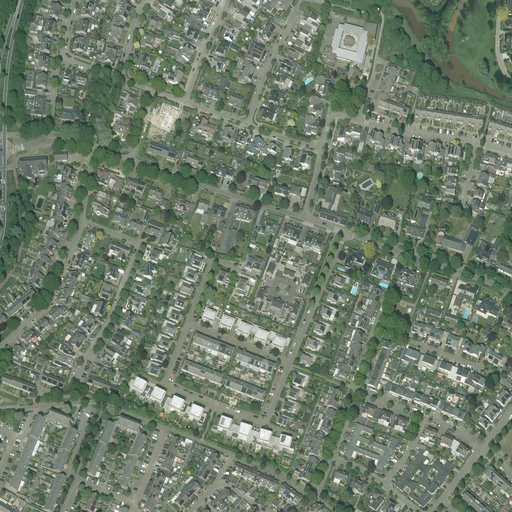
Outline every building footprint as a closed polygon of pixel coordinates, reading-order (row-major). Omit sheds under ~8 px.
[(128,8),(129,6),(130,4),(123,1),(121,0),(120,0),(118,6),(116,10),(129,15),(131,9),(128,8)] [(199,0),(197,6),(199,7),(197,11),(208,16),(211,10),(209,9),(210,5),(207,4),(203,2),(199,0)] [(245,0),(243,0),(242,2),(257,12),(258,10),(259,8),(258,7),(255,5),(257,2),(254,0),(249,0),(249,1),(248,1),(245,0)] [(266,3),(263,9),(264,9),(266,11),(270,13),(272,9),(273,10),(278,2),(281,4),(279,8),(281,10),(283,11),(285,12),(291,2),(288,0),(272,0),(270,4),(267,2),(266,3)] [(49,5),(49,8),(51,9),(50,11),(59,14),(60,14),(60,12),(60,11),(61,8),(57,7),(56,7),(57,5),(57,4),(54,3),(51,2),(50,6),(49,5)] [(172,6),(166,2),(164,5),(163,6),(159,4),(157,6),(172,16),(172,15),(174,12),(170,9),(172,6)] [(257,12),(242,2),(241,5),(244,7),(244,8),(242,12),(248,16),(250,13),(254,15),(255,14),(258,15),(259,13),(257,12)] [(98,6),(96,6),(90,3),(89,7),(84,5),(83,8),(83,11),(92,13),(94,14),(96,9),(98,10),(99,7),(98,6)] [(172,16),(157,6),(156,9),(159,11),(159,13),(157,16),(163,20),(166,17),(170,19),(170,18),(172,16)] [(193,14),(190,19),(198,23),(201,24),(202,21),(205,22),(208,16),(197,11),(194,9),(192,13),(193,14)] [(129,15),(116,10),(114,14),(115,14),(112,21),(121,24),(123,20),(126,21),(127,18),(128,19),(129,16),(128,16),(129,15)] [(44,14),(43,19),(47,20),(51,21),(52,21),(53,18),(54,19),(57,20),(58,17),(59,17),(60,14),(59,14),(50,11),(48,11),(47,14),(46,14),(44,14)] [(81,14),(81,16),(86,18),(85,20),(93,23),(94,20),(94,19),(93,18),(91,17),(92,13),(83,11),(82,14),(81,14)] [(235,13),(233,16),(247,26),(250,27),(251,26),(248,24),(250,22),(248,21),(246,19),(248,16),(242,12),(239,15),(238,15),(235,13)] [(304,18),(302,21),(317,29),(319,30),(320,26),(319,26),(315,23),(318,18),(311,14),(308,19),(307,20),(304,18)] [(150,21),(147,29),(154,31),(156,27),(160,29),(163,22),(159,21),(160,19),(155,16),(154,19),(153,22),(150,21)] [(233,16),(231,19),(234,21),(235,22),(232,26),(236,29),(238,30),(241,27),(245,29),(246,28),(248,29),(250,27),(247,26),(233,16)] [(277,25),(281,20),(276,17),(275,16),(272,22),(273,23),(274,23),(274,24),(277,25)] [(187,25),(185,29),(188,31),(198,36),(199,35),(201,29),(199,28),(200,24),(201,24),(198,23),(190,19),(187,18),(185,22),(186,25),(187,25)] [(54,31),(55,29),(55,28),(56,25),(52,24),(53,22),(43,19),(42,22),(43,23),(42,27),(54,31)] [(79,25),(78,28),(87,30),(90,31),(92,26),(94,27),(95,24),(93,23),(85,20),(84,23),(79,22),(78,25),(79,25)] [(266,27),(263,32),(272,37),(274,34),(273,33),(274,31),(271,30),(274,24),(274,23),(267,20),(264,26),(266,27)] [(302,21),(300,24),(304,26),(304,27),(302,31),(309,34),(311,31),(315,33),(315,32),(318,34),(319,30),(317,29),(302,21)] [(121,36),(123,30),(119,29),(120,26),(112,23),(111,28),(113,29),(111,33),(121,36)] [(375,41),(377,26),(364,24),(363,29),(345,25),(344,27),(339,25),(337,31),(335,30),(330,49),(329,48),(326,61),(335,62),(336,59),(354,63),(354,65),(363,67),(366,58),(364,57),(369,39),(374,41),(375,41)] [(37,32),(36,36),(41,37),(47,38),(48,35),(52,37),(53,34),(54,34),(54,31),(42,27),(40,32),(37,32)] [(86,34),(87,30),(78,28),(77,31),(77,30),(76,33),(81,34),(81,38),(87,39),(89,39),(89,40),(90,36),(89,35),(88,34),(86,34)] [(239,32),(231,28),(229,31),(226,29),(223,36),(225,36),(224,39),(231,43),(233,40),(234,40),(239,32)] [(179,36),(178,38),(183,41),(190,44),(191,45),(191,44),(193,41),(195,42),(196,42),(198,37),(198,36),(188,31),(186,35),(182,33),(179,34),(179,36)] [(296,33),(294,36),(309,44),(314,47),(315,42),(311,40),(307,38),(309,34),(302,31),(300,34),(299,35),(296,33)] [(272,37),(263,32),(261,35),(259,34),(258,34),(255,38),(264,43),(265,40),(268,42),(269,39),(271,40),(272,37)] [(121,36),(111,33),(110,38),(108,37),(106,42),(114,45),(115,41),(118,42),(119,38),(120,39),(120,36),(121,36)] [(160,38),(153,36),(149,34),(147,38),(145,37),(141,47),(146,48),(151,49),(151,50),(154,42),(158,43),(160,38)] [(35,36),(37,41),(38,41),(38,43),(41,44),(40,47),(50,48),(51,45),(50,45),(50,42),(46,42),(47,38),(41,37),(36,36),(35,36)] [(294,36),(292,39),(296,40),(296,42),(294,45),(298,48),(301,49),(305,51),(307,48),(309,49),(310,45),(309,44),(294,36)] [(75,40),(74,43),(75,43),(74,46),(84,47),(87,48),(88,43),(89,39),(87,39),(81,38),(80,41),(75,40)] [(183,41),(180,48),(183,49),(182,52),(190,55),(190,53),(191,53),(192,50),(190,49),(189,48),(190,44),(183,41)] [(230,45),(228,44),(223,42),(222,45),(220,44),(218,48),(215,53),(222,56),(224,52),(226,53),(230,45)] [(250,47),(248,50),(261,56),(264,50),(259,48),(260,45),(259,45),(254,43),(253,42),(251,47),(250,47)] [(104,44),(101,54),(102,54),(105,55),(115,57),(117,51),(112,49),(112,47),(114,47),(109,45),(105,44),(104,44)] [(37,46),(36,50),(38,50),(38,52),(37,55),(44,56),(44,53),(46,53),(49,54),(49,51),(50,51),(50,48),(40,47),(37,46)] [(73,48),(73,51),(82,53),(85,54),(86,51),(91,52),(94,53),(94,51),(94,50),(87,48),(84,47),(74,46),(74,48),(73,48)] [(304,53),(298,50),(294,48),(292,51),(289,50),(286,56),(297,61),(299,56),(300,57),(300,56),(302,57),(304,53)] [(247,54),(245,59),(247,59),(251,61),(252,62),(254,59),(259,62),(261,56),(248,50),(246,53),(247,54)] [(178,55),(175,62),(183,64),(184,60),(185,60),(188,61),(189,58),(189,57),(190,55),(182,52),(179,52),(178,55)] [(35,55),(34,60),(36,61),(39,61),(38,64),(48,66),(49,63),(48,63),(48,60),(45,59),(44,59),(44,56),(37,55),(35,55)] [(115,57),(105,55),(104,58),(102,58),(101,61),(112,64),(114,57),(115,57)] [(149,68),(149,67),(146,66),(148,59),(140,56),(137,67),(138,68),(138,67),(140,68),(140,69),(139,73),(148,76),(151,69),(149,68)] [(210,65),(209,69),(218,72),(219,71),(221,72),(223,66),(224,66),(226,61),(217,58),(216,61),(212,60),(211,63),(212,63),(211,66),(210,65)] [(253,76),(255,70),(252,69),(253,65),(245,61),(243,66),(245,67),(243,73),(253,76)] [(295,71),(298,65),(296,64),(292,62),(290,66),(283,62),(280,69),(290,74),(292,70),(295,71)] [(36,73),(37,73),(42,74),(42,71),(44,71),(47,71),(47,68),(48,68),(48,66),(38,64),(38,70),(36,70),(36,73)] [(389,74),(396,77),(399,78),(401,73),(400,72),(401,69),(394,66),(392,69),(391,69),(389,72),(388,71),(387,74),(389,74)] [(63,81),(62,83),(67,85),(67,86),(70,87),(72,79),(70,78),(70,77),(71,73),(68,73),(68,72),(65,71),(63,81)] [(178,85),(182,74),(175,72),(173,77),(170,75),(170,74),(165,73),(161,81),(167,83),(168,82),(174,85),(175,84),(178,85)] [(33,77),(33,82),(36,82),(46,83),(46,80),(46,77),(43,77),(42,77),(42,74),(37,73),(36,73),(34,73),(33,75),(34,76),(33,77)] [(238,77),(237,82),(245,85),(247,81),(250,82),(253,76),(243,73),(242,76),(241,76),(239,77),(239,78),(238,77)] [(72,79),(70,87),(78,89),(79,89),(80,86),(82,76),(79,76),(79,75),(77,74),(76,77),(76,78),(73,78),(73,77),(72,79)] [(394,82),(396,77),(389,74),(387,77),(386,77),(385,79),(394,82)] [(82,76),(80,86),(85,87),(84,91),(87,92),(90,82),(88,82),(88,83),(86,82),(87,81),(88,77),(85,77),(82,76)] [(275,79),(273,83),(279,85),(277,88),(282,90),(283,91),(286,90),(290,81),(284,79),(284,77),(281,76),(280,78),(277,77),(276,79),(275,79)] [(325,97),(327,91),(326,90),(328,86),(324,85),(325,79),(318,77),(315,86),(318,87),(316,93),(321,94),(320,95),(325,97)] [(223,92),(226,86),(228,80),(222,78),(220,84),(218,90),(205,85),(202,92),(204,93),(202,96),(211,99),(217,101),(219,96),(222,97),(223,92)] [(392,88),(394,82),(385,79),(384,82),(386,82),(385,85),(392,88)] [(33,82),(32,90),(34,91),(35,91),(36,91),(40,91),(40,88),(42,89),(45,89),(45,86),(46,86),(46,83),(36,82),(33,82)] [(115,92),(116,86),(112,85),(110,89),(109,89),(109,90),(107,97),(113,99),(115,92)] [(382,87),(381,90),(390,93),(392,88),(385,85),(383,88),(382,87)] [(381,96),(387,98),(388,99),(390,93),(381,90),(380,92),(382,93),(381,96)] [(239,109),(243,100),(240,99),(240,98),(231,95),(232,94),(232,93),(231,92),(230,91),(229,92),(229,93),(227,98),(229,99),(228,104),(229,104),(229,105),(231,106),(232,106),(236,107),(236,108),(239,109)] [(283,101),(285,94),(280,92),(276,91),(274,95),(270,93),(269,96),(270,97),(268,102),(273,104),(278,105),(280,100),(283,101)] [(126,98),(121,96),(122,93),(120,98),(126,101),(125,104),(126,105),(126,106),(129,107),(127,112),(133,115),(135,108),(136,108),(138,101),(137,101),(136,99),(137,98),(130,95),(130,96),(127,95),(126,98)] [(386,102),(387,98),(381,96),(380,95),(378,101),(380,102),(379,103),(378,104),(378,106),(378,108),(388,111),(391,112),(394,105),(392,104),(393,104),(390,103),(390,104),(386,102)] [(44,110),(45,99),(34,98),(34,103),(38,104),(37,109),(32,108),(31,115),(44,117),(45,110),(44,110)] [(320,117),(321,111),(322,106),(318,105),(320,100),(312,98),(310,107),(312,108),(311,113),(315,115),(315,116),(320,117)] [(274,113),(276,108),(269,105),(267,111),(264,110),(261,118),(271,122),(273,117),(274,113)] [(164,117),(160,128),(165,129),(172,110),(164,107),(161,115),(164,117)] [(404,109),(399,107),(396,114),(399,115),(401,116),(404,109)] [(59,116),(58,120),(61,120),(74,122),(74,119),(78,119),(79,114),(79,109),(73,108),(72,112),(59,110),(59,116)] [(152,118),(158,120),(161,111),(155,109),(152,118)] [(410,111),(404,109),(401,116),(407,118),(410,111)] [(172,110),(165,129),(169,131),(173,120),(176,121),(178,114),(177,113),(177,112),(172,110)] [(105,122),(106,118),(103,117),(102,120),(96,118),(96,119),(94,125),(98,126),(98,125),(103,127),(105,122)] [(303,126),(302,132),(306,133),(306,134),(310,135),(311,134),(315,135),(316,130),(317,125),(313,124),(315,119),(310,118),(307,117),(306,121),(305,126),(303,126)] [(124,134),(122,140),(125,141),(127,136),(130,127),(127,126),(129,121),(124,120),(122,119),(121,122),(114,120),(113,124),(115,124),(114,127),(112,131),(116,133),(117,131),(124,134)] [(202,134),(202,135),(207,137),(206,139),(210,140),(215,128),(206,125),(207,122),(202,121),(203,120),(201,120),(198,119),(197,122),(194,121),(189,133),(194,135),(196,131),(202,134)] [(501,126),(496,124),(493,132),(499,133),(501,125),(501,126)] [(504,134),(507,127),(501,125),(499,133),(499,134),(499,133),(504,134)] [(338,138),(337,142),(344,143),(344,145),(349,146),(350,145),(351,141),(350,140),(348,139),(349,136),(359,139),(360,136),(361,132),(354,130),(354,129),(353,127),(351,129),(344,127),(344,130),(342,130),(340,129),(339,133),(338,133),(337,135),(337,136),(338,137),(338,138)] [(227,130),(224,129),(223,132),(219,131),(216,141),(221,143),(223,138),(230,141),(230,140),(232,135),(231,135),(232,132),(230,131),(227,130)] [(366,141),(365,144),(370,145),(371,143),(373,143),(374,144),(377,135),(371,133),(370,137),(367,136),(366,141)] [(248,137),(241,135),(240,137),(239,137),(236,136),(234,141),(233,143),(241,145),(242,144),(245,145),(248,137)] [(374,144),(374,146),(377,147),(383,148),(383,146),(385,141),(384,141),(382,140),(383,136),(377,135),(374,144)] [(385,146),(384,149),(390,150),(390,148),(394,149),(396,140),(390,138),(389,142),(387,141),(386,141),(385,146)] [(260,152),(263,143),(254,140),(252,145),(249,144),(246,153),(253,156),(255,150),(260,152)] [(396,140),(394,149),(397,150),(396,154),(401,155),(403,151),(404,146),(401,145),(402,141),(396,140)] [(150,144),(147,153),(165,160),(168,150),(164,149),(166,145),(159,142),(159,143),(158,147),(155,145),(150,144)] [(405,150),(404,157),(410,158),(411,152),(414,152),(416,143),(410,142),(409,145),(407,145),(406,145),(405,150)] [(414,154),(413,158),(417,159),(419,159),(419,155),(423,156),(423,153),(424,148),(421,148),(421,144),(416,143),(414,152),(414,154)] [(272,146),(269,145),(268,148),(265,147),(262,155),(266,157),(268,152),(276,155),(277,153),(278,148),(276,147),(276,146),(273,145),(272,146)] [(425,153),(424,156),(430,157),(430,155),(434,155),(435,146),(429,145),(429,149),(426,148),(425,153)] [(435,146),(434,155),(437,156),(437,158),(442,159),(443,156),(443,151),(440,151),(441,147),(435,146)] [(178,151),(173,149),(173,148),(170,147),(168,150),(165,160),(175,163),(177,157),(180,158),(182,150),(179,149),(178,151)] [(444,156),(444,159),(449,160),(449,162),(453,162),(453,158),(455,149),(449,148),(448,152),(446,152),(445,151),(444,156)] [(293,158),(294,153),(290,152),(291,151),(285,149),(282,157),(279,156),(277,161),(276,166),(280,167),(281,162),(284,163),(284,160),(287,161),(287,160),(291,162),(293,158)] [(453,162),(452,163),(454,163),(453,164),(455,164),(458,163),(458,161),(464,162),(465,154),(464,153),(460,153),(460,152),(461,150),(455,149),(453,158),(453,162)] [(349,153),(349,152),(346,151),(341,150),(341,153),(337,152),(335,157),(334,156),(333,162),(338,163),(343,164),(344,158),(352,160),(353,154),(349,153)] [(186,152),(182,160),(186,162),(185,165),(186,165),(186,164),(192,166),(191,167),(196,169),(197,166),(202,168),(203,163),(204,162),(199,160),(188,156),(189,153),(186,152)] [(293,169),(293,170),(298,172),(299,169),(300,169),(301,166),(304,167),(304,166),(308,167),(311,158),(307,157),(307,156),(302,154),(300,160),(297,159),(297,158),(297,157),(295,162),(294,167),(293,169)] [(489,164),(491,157),(486,155),(485,158),(482,157),(479,165),(484,167),(485,167),(488,168),(489,164)] [(496,171),(499,162),(496,161),(497,158),(491,157),(489,164),(494,166),(493,170),(496,171)] [(45,159),(32,160),(33,176),(36,176),(36,174),(39,173),(39,175),(40,175),(44,175),(45,174),(45,173),(46,173),(46,167),(46,166),(46,164),(45,163),(45,159)] [(33,176),(32,160),(19,161),(20,170),(21,170),(21,180),(31,180),(31,176),(33,176)] [(506,170),(508,162),(503,160),(502,163),(499,162),(496,171),(499,172),(501,168),(506,170)] [(217,165),(215,169),(212,168),(210,173),(216,175),(215,175),(221,178),(221,176),(232,180),(233,178),(232,178),(234,172),(228,170),(228,169),(217,165)] [(64,167),(63,173),(65,173),(64,176),(74,178),(74,175),(74,172),(71,172),(70,172),(70,168),(64,167)] [(331,174),(330,180),(334,181),(333,184),(338,185),(339,182),(341,175),(344,176),(346,169),(343,169),(337,167),(336,170),(333,170),(332,174),(331,174)] [(457,177),(458,170),(453,170),(449,169),(444,168),(444,171),(443,175),(444,175),(443,178),(445,178),(452,179),(452,176),(457,177)] [(99,171),(96,176),(100,177),(97,183),(102,185),(107,186),(110,180),(113,181),(115,184),(114,186),(113,186),(113,187),(112,187),(113,188),(113,190),(119,192),(123,181),(115,178),(116,175),(107,171),(104,170),(103,172),(103,173),(99,171)] [(491,178),(492,175),(485,173),(485,177),(480,175),(479,181),(487,183),(489,178),(491,178)] [(58,176),(57,181),(61,181),(61,182),(61,185),(67,186),(68,183),(69,183),(73,184),(73,181),(74,181),(74,178),(64,176),(62,176),(58,176)] [(254,180),(249,178),(248,182),(246,187),(251,189),(252,187),(257,189),(258,187),(264,189),(265,184),(266,183),(255,178),(254,180)] [(456,186),(457,180),(452,179),(445,178),(445,184),(444,185),(444,184),(441,184),(440,188),(446,188),(450,189),(452,189),(452,186),(456,186)] [(142,193),(143,191),(144,186),(128,180),(125,187),(142,193)] [(486,192),(488,187),(486,186),(487,183),(479,181),(477,186),(481,187),(480,190),(486,192)] [(59,191),(59,194),(61,194),(71,196),(72,193),(71,193),(72,190),(68,190),(67,189),(67,186),(61,185),(60,191),(59,191)] [(275,189),(274,194),(284,197),(287,198),(289,194),(292,195),(295,196),(300,197),(302,189),(302,188),(298,187),(297,187),(292,186),(291,191),(289,191),(285,190),(284,189),(283,188),(282,189),(276,187),(275,189)] [(454,196),(455,190),(452,189),(450,189),(446,188),(445,192),(443,192),(442,198),(445,198),(449,199),(449,195),(454,196)] [(159,201),(160,198),(162,193),(151,189),(149,193),(148,197),(159,201)] [(325,204),(329,205),(327,212),(322,211),(320,219),(345,227),(349,216),(336,212),(335,215),(330,213),(332,206),(337,191),(330,189),(325,204)] [(475,192),(473,198),(476,199),(482,201),(484,201),(485,202),(486,198),(488,193),(486,192),(480,190),(479,193),(475,192)] [(93,210),(94,212),(95,213),(95,214),(96,214),(97,215),(97,216),(99,216),(99,215),(100,216),(101,215),(107,218),(109,213),(110,212),(100,208),(106,195),(104,194),(99,192),(97,198),(96,198),(95,203),(94,202),(92,208),(93,208),(93,210)] [(56,197),(55,202),(64,204),(65,201),(67,201),(70,201),(70,199),(71,199),(71,196),(61,194),(59,194),(57,193),(56,197)] [(453,206),(454,199),(449,199),(445,198),(442,198),(440,207),(441,207),(448,210),(448,209),(448,205),(453,206)] [(187,226),(192,212),(189,210),(191,205),(183,202),(183,201),(178,199),(176,204),(174,208),(185,213),(183,217),(183,218),(184,219),(182,224),(187,226)] [(485,204),(483,203),(484,201),(482,201),(476,199),(475,203),(472,202),(470,208),(483,212),(485,206),(485,204)] [(165,210),(168,203),(162,200),(159,208),(165,210)] [(54,203),(53,205),(55,206),(54,211),(58,212),(67,214),(68,212),(68,211),(68,209),(65,208),(64,208),(64,204),(55,202),(54,203)] [(206,213),(207,210),(209,205),(200,202),(198,206),(197,210),(206,213)] [(252,217),(254,209),(236,205),(233,215),(238,216),(238,215),(246,217),(245,220),(251,221),(252,217)] [(214,212),(213,216),(217,217),(216,220),(220,221),(222,222),(224,216),(226,212),(222,210),(222,211),(220,210),(220,209),(215,207),(214,212)] [(481,220),(483,212),(470,208),(469,213),(473,215),(472,218),(481,220)] [(114,217),(112,222),(119,224),(118,225),(123,227),(125,222),(127,218),(125,217),(127,213),(123,212),(123,211),(120,210),(118,214),(115,213),(114,217)] [(52,219),(51,220),(60,222),(61,223),(62,219),(63,219),(66,220),(66,217),(67,217),(67,214),(58,212),(54,211),(52,219)] [(402,219),(404,213),(399,212),(396,219),(393,218),(392,218),(392,219),(387,217),(388,216),(382,215),(379,225),(394,230),(397,221),(398,221),(399,218),(402,219)] [(145,228),(147,223),(150,215),(146,213),(143,221),(142,224),(133,221),(134,216),(131,215),(130,217),(127,225),(130,226),(129,229),(139,233),(142,226),(145,228)] [(366,215),(359,213),(357,221),(369,225),(371,217),(372,215),(366,213),(366,215)] [(205,226),(208,217),(203,215),(200,224),(205,226)] [(407,228),(405,233),(406,233),(406,234),(411,236),(411,238),(416,239),(417,238),(422,239),(425,230),(423,229),(427,218),(420,216),(417,224),(416,224),(415,226),(409,224),(409,226),(408,228),(407,228)] [(267,220),(261,218),(257,233),(263,234),(265,229),(273,231),(273,232),(274,230),(275,230),(276,226),(275,226),(275,225),(273,224),(273,223),(270,222),(270,223),(267,222),(267,220)] [(50,223),(49,228),(62,233),(63,230),(62,230),(63,228),(61,227),(60,226),(61,223),(60,222),(51,220),(51,219),(49,222),(50,223)] [(157,226),(150,223),(146,233),(157,237),(159,234),(162,235),(165,228),(157,225),(157,226)] [(219,224),(216,232),(221,234),(222,234),(225,226),(221,225),(219,224)] [(283,229),(280,238),(288,241),(293,229),(292,229),(292,228),(291,229),(290,228),(287,227),(284,226),(283,229)] [(45,232),(44,236),(47,237),(53,239),(55,236),(56,237),(59,238),(60,236),(62,233),(49,228),(47,232),(45,232)] [(470,228),(463,243),(472,247),(478,235),(476,234),(477,231),(470,228)] [(293,229),(288,241),(297,244),(300,236),(301,232),(299,231),(298,231),(296,230),(293,229)] [(232,248),(236,232),(231,230),(227,247),(232,248)] [(318,235),(328,239),(330,232),(324,230),(323,233),(320,232),(318,235)] [(95,243),(98,238),(87,233),(82,247),(83,248),(82,251),(83,251),(82,255),(88,258),(90,254),(86,252),(87,249),(88,250),(91,241),(95,243)] [(444,237),(444,236),(444,235),(443,235),(443,234),(442,234),(442,233),(441,233),(440,233),(439,233),(439,234),(438,234),(438,235),(437,235),(437,236),(438,246),(463,253),(465,246),(453,243),(454,240),(444,237)] [(165,247),(164,250),(171,252),(173,247),(175,248),(177,244),(171,242),(173,238),(166,235),(162,246),(165,247)] [(306,238),(302,246),(311,250),(315,238),(312,237),(312,236),(310,236),(307,235),(306,238)] [(48,241),(46,246),(55,250),(56,247),(57,244),(54,243),(52,243),(53,239),(47,237),(46,239),(46,240),(48,241)] [(315,238),(311,250),(311,248),(320,252),(322,244),(324,241),(321,240),(318,239),(317,238),(316,238),(315,238)] [(476,255),(474,258),(476,258),(476,259),(476,260),(480,261),(481,260),(487,263),(491,255),(495,257),(497,252),(501,241),(497,239),(493,247),(489,245),(487,250),(483,248),(483,249),(481,248),(479,247),(478,249),(477,252),(476,252),(474,254),(476,255)] [(108,253),(109,251),(113,252),(112,253),(118,256),(116,259),(124,262),(128,251),(118,247),(118,246),(112,243),(111,246),(106,245),(104,251),(108,253)] [(39,249),(38,250),(39,250),(39,251),(40,251),(39,253),(40,254),(47,256),(48,253),(49,254),(52,255),(53,252),(54,253),(55,250),(46,246),(45,249),(41,248),(40,248),(39,248),(39,249)] [(360,254),(348,250),(347,253),(346,256),(346,258),(347,258),(344,267),(351,270),(354,261),(359,262),(358,264),(363,265),(364,261),(366,255),(361,253),(360,254)] [(150,254),(149,257),(150,258),(149,261),(157,264),(160,256),(161,256),(168,259),(170,255),(162,252),(162,253),(161,253),(158,252),(157,254),(152,252),(151,255),(150,254)] [(188,259),(185,267),(191,269),(192,266),(199,269),(200,266),(201,266),(202,263),(200,262),(199,261),(199,260),(200,260),(201,257),(191,253),(188,259)] [(41,258),(39,263),(48,266),(49,264),(50,261),(47,260),(45,259),(47,256),(40,254),(39,257),(41,258)] [(77,256),(75,262),(83,265),(85,262),(87,263),(88,261),(89,258),(88,258),(88,257),(83,255),(82,255),(80,254),(80,255),(80,257),(77,256)] [(266,274),(272,276),(272,274),(273,273),(273,271),(274,272),(276,273),(282,258),(277,256),(273,266),(269,264),(266,274)] [(263,262),(254,258),(253,262),(248,260),(247,261),(246,261),(245,265),(246,265),(244,269),(248,270),(248,271),(251,272),(252,268),(253,269),(259,272),(263,262)] [(282,258),(276,273),(277,273),(278,270),(283,272),(282,275),(285,276),(285,277),(287,278),(292,267),(286,265),(288,262),(288,260),(282,258)] [(292,267),(287,278),(290,279),(293,280),(295,276),(300,278),(299,281),(306,263),(300,261),(297,269),(292,267)] [(372,275),(377,277),(379,273),(385,276),(383,281),(388,282),(391,273),(393,268),(389,267),(389,266),(382,264),(382,263),(377,261),(372,275)] [(497,262),(496,264),(500,266),(499,268),(498,271),(511,277),(511,270),(504,267),(505,265),(497,261),(497,262)] [(33,264),(31,269),(40,273),(41,270),(43,270),(46,272),(47,269),(48,266),(39,263),(36,262),(35,265),(33,264)] [(75,262),(72,267),(75,269),(77,269),(76,272),(82,274),(84,275),(85,274),(85,273),(85,272),(85,271),(84,271),(83,270),(83,269),(82,268),(83,265),(75,262)] [(306,263),(299,281),(302,282),(301,285),(301,286),(307,288),(308,286),(308,284),(311,278),(311,277),(307,275),(310,268),(308,267),(309,264),(306,263)] [(151,280),(151,274),(156,273),(158,270),(147,266),(143,277),(151,280)] [(116,280),(118,274),(116,273),(117,270),(108,267),(107,269),(108,269),(106,275),(109,276),(108,278),(109,279),(114,280),(116,280)] [(185,267),(183,273),(187,274),(185,279),(194,283),(195,279),(196,279),(197,276),(193,275),(194,274),(196,271),(191,269),(185,267)] [(30,275),(29,278),(32,280),(42,283),(43,281),(42,280),(43,278),(40,277),(39,276),(40,273),(31,269),(29,273),(29,274),(29,275),(30,275)] [(400,275),(399,279),(406,282),(405,285),(413,288),(415,285),(418,277),(418,275),(409,272),(402,270),(400,275)] [(70,273),(68,278),(77,282),(79,276),(81,277),(82,274),(76,272),(75,275),(73,274),(70,273)] [(223,275),(220,273),(218,277),(217,277),(216,280),(217,281),(216,282),(221,284),(219,288),(226,290),(230,280),(227,279),(226,279),(225,279),(227,275),(223,274),(223,275)] [(347,286),(350,279),(340,275),(339,279),(339,280),(335,278),(334,282),(333,285),(337,287),(336,288),(340,289),(341,288),(342,289),(344,284),(347,286)] [(68,278),(66,284),(69,285),(68,288),(75,291),(76,288),(77,286),(75,285),(77,282),(68,278)] [(446,287),(448,283),(433,278),(431,285),(429,289),(434,291),(435,286),(446,290),(446,287)] [(24,284),(23,286),(27,287),(30,288),(33,290),(35,287),(36,287),(39,288),(40,286),(41,286),(42,283),(32,280),(31,283),(29,282),(28,285),(24,284)] [(189,288),(190,284),(180,280),(178,286),(181,288),(179,293),(189,296),(190,293),(192,290),(188,288),(189,287),(189,288)] [(236,290),(235,294),(239,295),(246,298),(248,299),(251,294),(248,292),(250,288),(246,287),(245,287),(247,283),(243,282),(240,281),(238,285),(237,284),(236,288),(237,289),(236,290)] [(137,285),(134,292),(139,294),(144,296),(146,297),(148,292),(150,286),(147,284),(142,283),(141,286),(140,286),(137,285)] [(109,293),(111,286),(105,284),(103,290),(102,290),(99,298),(109,301),(112,294),(110,293),(109,293)] [(380,299),(382,293),(380,292),(381,290),(373,286),(370,295),(372,296),(380,299)] [(460,287),(457,297),(453,308),(458,309),(462,298),(467,300),(466,305),(471,306),(475,295),(472,294),(473,291),(460,287)] [(75,291),(68,288),(66,291),(64,290),(61,295),(70,298),(72,293),(74,294),(75,291)] [(256,300),(255,300),(260,302),(256,312),(261,314),(266,299),(264,298),(263,298),(264,296),(264,295),(265,293),(259,290),(256,300)] [(31,300),(35,296),(30,291),(26,294),(31,300)] [(343,295),(333,291),(332,294),(332,295),(328,294),(327,297),(328,297),(326,301),(330,302),(330,303),(334,305),(334,304),(335,304),(337,300),(338,300),(344,302),(345,299),(346,296),(343,295)] [(26,304),(31,300),(26,294),(21,298),(26,304)] [(88,303),(90,297),(82,294),(79,300),(88,303)] [(184,301),(185,298),(175,294),(172,300),(176,302),(174,306),(183,310),(185,306),(185,307),(186,303),(183,302),(183,301),(184,301)] [(60,306),(62,307),(67,311),(70,303),(70,302),(69,302),(70,298),(61,295),(59,301),(62,302),(61,306),(60,306)] [(369,295),(367,300),(370,302),(377,304),(380,299),(372,296),(370,295),(369,295)] [(145,305),(146,300),(136,296),(134,301),(131,300),(128,307),(133,309),(138,310),(141,303),(145,305)] [(22,308),(26,304),(21,298),(17,302),(22,308)] [(266,299),(261,314),(267,316),(269,310),(274,312),(278,302),(275,301),(272,300),(271,304),(265,302),(267,299),(266,299)] [(480,305),(477,311),(485,315),(486,312),(496,317),(497,315),(499,311),(493,308),(495,305),(495,304),(494,304),(493,303),(487,300),(486,302),(484,301),(483,301),(482,301),(481,304),(480,303),(479,304),(480,305)] [(18,311),(22,308),(17,302),(13,306),(18,311)] [(278,302),(274,312),(280,314),(278,317),(277,320),(283,322),(289,307),(288,310),(282,308),(284,305),(280,304),(281,303),(278,302)] [(375,310),(377,304),(370,302),(368,307),(375,310)] [(94,306),(91,313),(94,314),(94,315),(98,316),(102,318),(104,313),(103,313),(105,307),(100,305),(95,303),(94,306)] [(283,322),(282,326),(285,327),(286,323),(288,324),(291,317),(295,319),(295,317),(298,312),(298,310),(299,308),(293,305),(293,306),(292,308),(289,307),(283,322)] [(13,315),(18,311),(13,306),(8,309),(13,315)] [(203,306),(201,313),(204,314),(201,321),(204,322),(204,321),(207,322),(211,313),(208,311),(208,308),(207,307),(203,306)] [(57,308),(52,312),(58,319),(60,316),(61,317),(64,317),(69,312),(67,311),(62,307),(58,310),(57,308)] [(167,314),(165,318),(169,320),(178,323),(179,320),(180,320),(181,317),(178,315),(178,314),(178,315),(180,311),(170,307),(167,314)] [(334,317),(337,310),(327,307),(325,310),(326,310),(325,311),(322,310),(321,313),(320,317),(323,318),(323,319),(327,321),(327,320),(329,320),(330,316),(334,317)] [(366,313),(373,316),(375,310),(368,307),(368,309),(366,309),(366,311),(366,312),(366,313)] [(9,319),(13,315),(8,309),(4,313),(9,319)] [(218,311),(212,309),(211,313),(207,322),(210,324),(212,325),(215,318),(218,320),(221,313),(221,311),(219,310),(218,311)] [(433,317),(434,312),(426,309),(424,314),(433,317)] [(52,326),(55,324),(53,322),(58,319),(52,312),(47,315),(51,319),(48,321),(52,326)] [(415,315),(411,327),(413,328),(411,333),(415,334),(414,335),(416,336),(416,335),(417,335),(421,325),(417,324),(419,320),(417,319),(418,317),(419,313),(417,313),(416,312),(415,315)] [(224,314),(221,313),(218,320),(221,321),(219,328),(221,329),(221,328),(224,329),(228,319),(229,316),(227,315),(227,314),(224,313),(224,314)] [(371,321),(373,316),(366,313),(364,318),(362,318),(371,321)] [(134,320),(135,318),(125,314),(123,321),(131,324),(133,319),(134,320)] [(93,331),(97,326),(95,324),(98,320),(94,318),(93,317),(88,315),(84,319),(88,323),(86,325),(93,331)] [(235,326),(238,319),(229,316),(228,319),(224,329),(227,330),(227,331),(230,332),(232,325),(235,326)] [(446,316),(445,321),(456,325),(458,320),(455,319),(446,316)] [(511,335),(511,318),(509,316),(503,322),(511,330),(509,332),(511,335)] [(360,323),(367,326),(369,321),(371,321),(362,318),(361,319),(360,319),(359,319),(358,321),(358,322),(359,322),(360,323)] [(46,323),(43,319),(38,323),(44,330),(49,326),(50,328),(52,326),(48,321),(46,323)] [(242,336),(245,326),(240,324),(241,321),(238,319),(235,326),(239,328),(236,334),(239,336),(239,335),(242,336)] [(130,331),(131,329),(129,328),(131,324),(123,321),(120,327),(130,331)] [(163,323),(162,327),(166,329),(164,333),(173,337),(174,333),(175,334),(176,330),(172,329),(173,328),(174,325),(164,321),(163,323)] [(327,333),(330,326),(320,322),(319,326),(319,327),(315,325),(314,329),(313,332),(317,334),(316,335),(320,336),(321,335),(322,336),(324,331),(327,333)] [(39,338),(41,336),(40,334),(44,330),(38,323),(34,327),(37,331),(35,333),(39,338)] [(86,325),(84,323),(80,328),(79,327),(77,330),(85,337),(85,336),(83,335),(85,332),(89,336),(93,331),(86,325)] [(365,332),(367,326),(360,323),(358,329),(365,332)] [(421,325),(417,335),(418,336),(417,336),(419,337),(419,336),(422,337),(424,334),(425,334),(426,333),(427,333),(430,326),(427,324),(427,326),(426,327),(421,325)] [(253,333),(255,326),(252,325),(251,328),(245,326),(242,336),(245,337),(244,338),(247,339),(250,332),(253,333)] [(255,326),(253,333),(256,334),(253,341),(256,342),(259,343),(263,333),(264,330),(259,327),(255,326)] [(430,326),(427,333),(430,334),(428,340),(431,341),(433,342),(433,341),(434,342),(437,332),(434,331),(435,329),(433,328),(433,327),(430,326)] [(450,348),(454,338),(451,337),(453,331),(448,329),(446,333),(447,333),(444,339),(447,340),(445,346),(448,347),(448,348),(450,348)] [(85,337),(77,330),(74,334),(71,337),(81,346),(85,341),(83,339),(85,337)] [(437,332),(434,342),(434,343),(436,343),(439,344),(441,338),(444,339),(447,333),(446,333),(444,332),(438,330),(437,332)] [(33,335),(29,331),(25,335),(31,342),(35,338),(37,340),(39,338),(35,333),(33,335)] [(270,340),(273,333),(269,332),(268,335),(263,333),(259,343),(262,344),(264,346),(267,339),(270,340)] [(361,341),(363,335),(356,332),(354,338),(361,341)] [(117,333),(114,338),(126,345),(128,341),(127,340),(129,337),(127,335),(125,334),(122,333),(121,335),(117,333)] [(273,333),(270,340),(273,341),(270,348),(273,349),(273,348),(276,350),(280,340),(282,336),(276,334),(273,333)] [(159,334),(156,341),(160,342),(158,347),(167,350),(169,347),(171,344),(167,343),(167,342),(168,342),(169,338),(159,334)] [(25,335),(20,339),(24,343),(21,345),(25,349),(27,350),(29,345),(28,344),(31,342),(25,335)] [(195,339),(193,344),(195,345),(199,347),(202,338),(199,337),(200,337),(197,336),(196,336),(195,336),(194,336),(194,337),(193,337),(193,338),(194,338),(194,339),(195,339)] [(78,351),(81,346),(71,337),(67,342),(68,343),(66,345),(67,346),(71,349),(73,347),(78,351)] [(114,338),(111,343),(115,346),(114,349),(115,350),(120,352),(123,355),(126,350),(124,349),(126,345),(114,338)] [(205,339),(202,338),(199,347),(205,349),(208,341),(207,340),(208,340),(205,339)] [(288,347),(290,340),(287,338),(285,342),(280,340),(276,350),(279,351),(282,352),(284,345),(288,347)] [(321,348),(323,342),(313,338),(312,341),(312,342),(308,341),(307,344),(308,344),(306,348),(310,349),(310,350),(314,352),(314,351),(315,351),(317,347),(321,348)] [(361,347),(359,346),(361,341),(354,338),(352,343),(361,347)] [(463,340),(458,338),(458,339),(454,338),(450,348),(451,348),(451,349),(453,350),(453,349),(456,350),(458,345),(461,346),(463,340)] [(470,355),(473,347),(469,346),(470,343),(464,340),(461,347),(465,348),(463,353),(470,355)] [(209,341),(208,341),(205,349),(204,351),(206,352),(207,350),(211,351),(214,343),(212,342),(209,341)] [(397,346),(388,342),(387,345),(384,344),(382,349),(391,352),(391,353),(396,349),(397,346)] [(217,344),(214,343),(211,351),(217,354),(221,345),(220,345),(217,344)] [(359,353),(361,347),(352,343),(351,343),(349,349),(352,350),(359,353)] [(473,347),(470,355),(477,358),(479,354),(483,355),(484,350),(485,348),(479,346),(474,344),(473,347)] [(25,349),(21,345),(20,346),(18,349),(14,347),(11,352),(20,356),(21,353),(24,353),(24,351),(26,352),(27,350),(25,349)] [(72,362),(74,356),(69,354),(71,350),(61,345),(59,351),(63,353),(62,358),(72,362)] [(217,354),(216,356),(219,357),(220,355),(223,356),(227,348),(224,347),(224,346),(222,345),(222,346),(221,345),(217,354)] [(150,353),(151,354),(155,356),(153,360),(162,364),(163,360),(164,361),(165,357),(162,356),(162,355),(163,355),(164,352),(152,347),(150,353)] [(107,349),(104,354),(113,359),(116,354),(118,355),(121,358),(123,355),(120,353),(120,352),(115,350),(112,348),(111,348),(112,348),(110,351),(107,349)] [(227,348),(223,356),(227,358),(226,360),(229,361),(230,359),(233,350),(232,350),(230,349),(227,348)] [(389,358),(391,352),(382,349),(380,352),(381,353),(380,355),(389,358)] [(408,350),(405,349),(403,354),(401,360),(409,364),(411,359),(414,351),(409,350),(409,351),(408,350)] [(486,352),(484,357),(488,359),(487,362),(492,365),(497,356),(499,353),(498,352),(496,351),(495,351),(493,354),(492,353),(493,351),(488,349),(486,352)] [(357,358),(359,353),(352,350),(349,355),(357,358)] [(418,367),(422,356),(419,355),(418,354),(418,353),(414,351),(411,359),(415,361),(413,365),(418,367)] [(11,352),(9,358),(14,360),(13,363),(19,365),(20,365),(22,360),(24,357),(20,356),(11,352)] [(236,357),(234,360),(236,361),(240,363),(244,355),(244,354),(241,353),(239,352),(238,352),(237,352),(236,357)] [(113,359),(104,354),(103,356),(102,356),(100,359),(104,362),(105,361),(106,362),(105,366),(103,366),(108,368),(112,369),(114,366),(112,364),(114,360),(113,359)] [(314,364),(316,357),(307,354),(305,357),(306,357),(305,358),(302,357),(300,360),(301,360),(300,364),(303,365),(303,366),(307,368),(307,367),(309,367),(310,362),(314,364)] [(240,363),(239,366),(245,369),(246,368),(247,365),(250,357),(249,357),(249,356),(247,355),(246,356),(244,355),(240,363)] [(354,364),(357,358),(349,355),(347,361),(354,364)] [(379,356),(378,360),(387,363),(388,360),(390,361),(391,359),(389,358),(380,355),(380,357),(379,356)] [(72,362),(62,358),(58,356),(56,361),(54,360),(52,364),(61,367),(64,369),(67,370),(69,367),(70,368),(72,362)] [(424,357),(422,356),(418,367),(417,369),(421,370),(422,368),(426,370),(428,366),(430,358),(429,357),(426,356),(426,357),(425,357),(424,357)] [(502,359),(497,356),(492,365),(497,368),(499,365),(503,368),(505,363),(506,362),(507,363),(509,359),(503,356),(502,359)] [(247,365),(246,368),(248,369),(249,366),(253,368),(256,359),(253,358),(251,357),(250,357),(247,365)] [(428,366),(426,369),(430,370),(430,372),(434,373),(439,362),(436,361),(435,360),(435,359),(432,358),(430,358),(428,366)] [(253,368),(251,371),(258,373),(259,370),(262,362),(261,361),(259,360),(256,359),(253,368)] [(352,369),(354,364),(347,361),(344,359),(341,365),(340,365),(352,369)] [(385,368),(387,363),(378,360),(376,363),(377,363),(376,365),(385,368)] [(157,369),(159,365),(148,361),(146,368),(149,369),(148,374),(157,378),(158,374),(159,374),(160,371),(156,370),(157,369)] [(265,373),(268,364),(266,363),(263,362),(262,362),(259,370),(261,371),(265,373)] [(441,363),(439,362),(434,373),(443,376),(444,372),(447,364),(446,364),(443,363),(443,364),(441,363)] [(181,369),(181,370),(181,371),(182,371),(185,372),(187,373),(191,365),(185,363),(183,368),(182,368),(181,368),(181,369)] [(268,364),(265,373),(269,374),(268,376),(270,377),(271,375),(273,370),(274,370),(275,370),(275,369),(276,369),(276,368),(275,367),(274,366),(271,365),(268,364)] [(451,380),(455,369),(453,368),(453,367),(451,367),(452,366),(449,365),(449,364),(447,364),(444,372),(448,374),(447,378),(451,380)] [(191,365),(187,373),(188,373),(190,374),(193,375),(196,367),(191,365)] [(338,370),(339,370),(341,371),(348,374),(350,369),(352,369),(340,365),(338,370)] [(385,368),(376,365),(376,367),(375,367),(374,370),(383,374),(385,368)] [(196,367),(193,375),(196,376),(198,377),(201,369),(196,367)] [(201,369),(198,377),(200,378),(203,379),(206,371),(201,369)] [(455,369),(451,380),(455,381),(460,383),(461,379),(464,370),(463,370),(460,369),(459,370),(458,369),(458,370),(455,369)] [(348,374),(341,371),(339,370),(336,376),(335,376),(334,378),(341,381),(342,379),(346,380),(348,374)] [(380,379),(383,374),(374,370),(372,374),(373,374),(372,376),(380,379)] [(468,386),(472,375),(469,374),(468,373),(469,372),(465,371),(464,370),(461,379),(460,383),(464,384),(468,386)] [(206,371),(203,379),(206,381),(206,380),(209,381),(208,382),(212,373),(206,371)] [(43,375),(40,382),(46,384),(49,377),(48,376),(49,373),(45,372),(44,375),(43,375)] [(212,373),(208,382),(209,382),(209,381),(211,382),(214,384),(217,375),(212,373)] [(306,384),(309,377),(299,374),(297,377),(298,377),(298,378),(294,377),(293,380),(292,384),(295,385),(298,386),(301,387),(302,383),(306,384)] [(0,382),(5,385),(8,378),(3,375),(0,381),(0,382)] [(217,375),(214,384),(217,385),(217,384),(219,385),(219,386),(223,377),(217,375)] [(476,376),(472,375),(468,386),(471,388),(472,387),(475,389),(477,386),(481,378),(481,377),(480,377),(477,376),(477,377),(476,376)] [(380,379),(372,376),(372,378),(371,378),(369,381),(378,384),(380,379)] [(51,386),(54,379),(49,377),(46,384),(51,386)] [(92,386),(95,379),(89,377),(86,384),(92,386)] [(224,386),(224,387),(224,388),(224,387),(226,388),(229,390),(232,381),(233,379),(228,377),(227,379),(224,386)] [(11,387),(13,380),(8,378),(5,385),(11,387)] [(482,394),(486,388),(489,384),(486,382),(485,381),(486,380),(483,379),(481,378),(477,386),(475,389),(479,391),(478,392),(482,394)] [(56,388),(59,381),(54,379),(51,386),(56,388)] [(97,388),(100,381),(95,379),(92,386),(97,388)] [(131,380),(125,390),(130,393),(133,390),(136,392),(141,382),(139,381),(139,380),(136,379),(135,381),(134,383),(133,382),(134,382),(131,380)] [(16,389),(19,382),(13,380),(11,387),(16,389)] [(62,390),(65,383),(59,381),(56,388),(62,390)] [(102,391),(105,383),(100,381),(97,388),(102,391)] [(232,381),(229,390),(232,391),(232,390),(234,391),(234,392),(238,383),(232,381)] [(238,383),(234,392),(235,391),(237,392),(237,393),(240,394),(243,385),(244,383),(239,381),(238,383)] [(369,381),(367,386),(371,388),(370,390),(372,391),(376,392),(376,390),(378,384),(369,381)] [(21,391),(24,384),(19,382),(16,389),(21,391)] [(141,382),(136,392),(140,394),(139,398),(144,400),(145,397),(149,390),(146,388),(146,389),(145,388),(146,387),(147,385),(144,383),(144,384),(141,382)] [(108,393),(111,385),(105,383),(102,391),(108,393)] [(243,385),(240,394),(243,395),(243,394),(245,395),(245,396),(248,387),(249,385),(244,383),(243,385)] [(26,393),(29,386),(24,384),(21,391),(26,393)] [(389,387),(388,390),(390,390),(389,393),(390,394),(392,394),(391,395),(395,396),(398,387),(392,385),(391,385),(390,384),(389,387)] [(113,395),(116,387),(111,385),(108,393),(113,395)] [(248,387),(245,396),(245,395),(248,396),(247,397),(250,398),(254,390),(255,387),(249,385),(248,387)] [(32,395),(35,388),(29,386),(26,393),(32,395)] [(118,397),(121,390),(116,387),(113,395),(118,397)] [(301,397),(303,391),(297,388),(294,387),(293,387),(292,390),(293,391),(292,392),(289,390),(287,393),(288,394),(287,397),(295,401),(297,396),(301,397)] [(400,398),(403,389),(398,387),(395,396),(398,398),(398,397),(400,398)] [(403,389),(400,398),(401,398),(402,398),(402,399),(405,400),(409,392),(406,390),(407,388),(404,387),(403,389)] [(507,403),(511,398),(507,395),(509,392),(503,387),(497,395),(500,397),(507,403)] [(340,398),(340,394),(338,393),(339,391),(331,388),(329,391),(329,393),(332,394),(331,396),(338,399),(339,399),(339,397),(340,398)] [(149,390),(145,397),(151,400),(155,402),(160,392),(157,391),(157,390),(155,389),(153,391),(153,392),(152,392),(152,391),(149,390)] [(256,400),(259,392),(254,390),(250,398),(253,399),(256,399),(255,400),(256,400)] [(259,392),(256,400),(256,399),(258,400),(258,401),(261,402),(262,402),(263,402),(263,401),(264,401),(264,400),(263,400),(263,399),(262,399),(264,394),(264,393),(264,392),(263,391),(262,391),(262,392),(261,392),(259,392)] [(160,392),(155,402),(159,403),(158,407),(163,410),(168,399),(165,398),(164,398),(164,396),(165,394),(163,393),(162,393),(160,392)] [(411,402),(414,394),(409,392),(405,400),(409,402),(409,401),(411,402)] [(419,405),(423,396),(414,393),(414,394),(411,402),(412,398),(415,399),(414,403),(419,405)] [(338,403),(338,400),(338,399),(331,396),(328,395),(326,401),(329,402),(336,405),(337,404),(337,403),(338,403)] [(430,409),(433,400),(431,399),(432,396),(429,395),(425,406),(427,407),(427,408),(430,409)] [(423,396),(419,405),(423,406),(423,405),(425,406),(428,398),(425,397),(423,396)] [(507,403),(500,397),(498,400),(496,399),(495,401),(493,400),(491,403),(497,407),(499,405),(504,408),(507,403)] [(168,399),(163,410),(168,412),(170,409),(174,411),(178,401),(176,400),(176,399),(173,398),(172,400),(172,402),(171,401),(168,399)] [(439,402),(433,400),(430,409),(435,411),(437,408),(439,409),(442,401),(439,400),(439,402)] [(178,401),(174,411),(177,412),(184,415),(187,408),(184,406),(183,407),(182,407),(183,405),(184,403),(182,402),(181,402),(178,401)] [(295,411),(298,405),(288,401),(287,404),(287,405),(283,404),(282,407),(283,407),(281,411),(290,414),(292,410),(295,411)] [(446,416),(449,407),(442,404),(443,401),(442,401),(439,409),(442,411),(441,413),(443,414),(443,415),(446,416)] [(336,408),(336,405),(329,402),(325,410),(327,411),(331,412),(332,409),(334,410),(335,409),(335,408),(336,408)] [(496,418),(499,413),(495,410),(497,407),(491,403),(485,410),(488,412),(496,418)] [(184,415),(182,418),(187,421),(190,418),(193,419),(197,409),(195,408),(195,407),(192,406),(191,409),(191,410),(190,410),(190,409),(187,408),(184,415)] [(367,416),(371,408),(366,406),(364,409),(361,408),(358,416),(361,417),(362,415),(362,414),(367,416)] [(455,409),(456,407),(453,406),(452,408),(449,407),(446,416),(449,417),(450,416),(452,417),(455,409)] [(374,423),(377,414),(374,413),(376,410),(371,408),(367,416),(372,418),(371,421),(374,423)] [(197,409),(193,419),(197,421),(196,424),(202,427),(206,417),(206,416),(203,415),(202,415),(202,414),(203,411),(201,410),(200,410),(197,409)] [(457,420),(460,411),(455,409),(452,417),(454,418),(453,419),(457,420)] [(331,412),(327,411),(325,416),(333,419),(333,418),(334,418),(334,417),(335,414),(331,412)] [(466,420),(468,415),(468,414),(460,411),(457,420),(462,422),(463,419),(466,420)] [(60,416),(50,412),(47,419),(46,418),(47,420),(57,424),(60,416)] [(384,422),(387,414),(382,412),(380,415),(377,414),(374,423),(377,424),(379,420),(384,422)] [(479,418),(490,426),(486,422),(488,420),(492,423),(496,418),(488,412),(486,415),(483,413),(482,415),(479,418)] [(277,421),(276,424),(279,425),(282,427),(285,428),(287,423),(290,424),(293,418),(283,414),(282,417),(282,418),(282,419),(278,417),(277,421)] [(390,429),(394,420),(391,419),(392,416),(387,414),(384,422),(389,424),(387,428),(390,429)] [(323,422),(331,424),(332,424),(332,423),(333,419),(325,416),(323,415),(321,421),(323,422)] [(67,428),(68,427),(70,420),(60,416),(57,424),(67,428)] [(37,418),(33,428),(41,431),(44,432),(45,429),(42,428),(43,424),(45,421),(44,420),(37,418)] [(116,426),(127,430),(130,422),(119,418),(117,425),(116,426)] [(215,419),(211,430),(216,432),(219,429),(222,430),(226,420),(223,419),(221,418),(220,420),(219,422),(218,421),(216,420),(215,419)] [(403,419),(400,418),(400,419),(398,418),(397,422),(394,420),(390,429),(394,430),(395,427),(400,429),(403,420),(403,419)] [(490,426),(479,418),(482,420),(480,423),(479,421),(475,426),(480,430),(482,427),(486,431),(490,426)] [(226,420),(222,430),(226,432),(226,436),(231,438),(235,427),(232,425),(231,426),(230,426),(231,424),(232,422),(229,421),(226,420)] [(407,426),(409,423),(408,423),(408,422),(403,420),(400,429),(403,430),(402,432),(407,434),(409,428),(406,427),(407,426)] [(137,434),(137,433),(140,426),(130,422),(127,430),(137,434)] [(330,428),(331,425),(331,424),(323,422),(321,427),(329,430),(329,429),(330,429),(330,428)] [(102,434),(110,437),(114,427),(113,427),(106,424),(102,434)] [(353,426),(352,429),(352,432),(353,432),(352,435),(359,438),(361,432),(372,436),(373,431),(363,427),(359,426),(354,424),(353,427),(353,426)] [(235,427),(231,438),(236,439),(239,436),(242,437),(246,427),(243,426),(240,425),(239,427),(239,429),(238,428),(235,427)] [(246,427),(242,437),(246,439),(246,442),(251,444),(255,433),(251,432),(251,433),(250,432),(251,431),(252,428),(249,427),(249,428),(246,427)] [(328,433),(329,430),(321,427),(319,432),(327,435),(327,434),(328,434),(328,433)] [(37,441),(41,431),(33,428),(29,438),(37,441)] [(433,431),(427,429),(427,430),(426,430),(425,433),(426,433),(425,436),(422,434),(420,438),(425,440),(426,439),(429,440),(433,431)] [(68,430),(64,440),(72,444),(76,433),(69,431),(68,430)] [(255,433),(251,444),(261,447),(262,444),(265,433),(263,432),(260,431),(259,434),(259,435),(258,435),(258,434),(255,433)] [(436,446),(439,440),(435,439),(438,433),(433,431),(429,440),(428,443),(433,445),(436,446)] [(265,433),(262,444),(266,445),(266,448),(271,450),(275,439),(271,438),(271,439),(270,438),(271,437),(271,434),(269,433),(268,434),(265,433)] [(323,440),(324,437),(324,436),(316,433),(314,439),(322,442),(322,441),(323,441),(323,440)] [(98,444),(106,447),(110,437),(102,434),(98,444)] [(359,438),(350,434),(349,437),(348,440),(348,442),(350,443),(348,445),(347,445),(355,448),(357,442),(368,446),(369,441),(359,438)] [(380,434),(378,438),(388,442),(391,443),(389,449),(396,452),(397,449),(399,449),(400,447),(401,448),(402,445),(401,445),(402,442),(396,440),(380,434)] [(146,439),(139,437),(138,436),(134,447),(142,450),(146,439)] [(445,447),(450,438),(445,436),(442,442),(439,440),(436,446),(439,447),(441,444),(445,447)] [(275,439),(271,450),(278,452),(279,448),(283,449),(285,439),(283,438),(283,437),(280,437),(279,439),(279,441),(278,440),(275,439)] [(29,438),(27,443),(35,447),(38,448),(40,443),(37,441),(29,438)] [(184,443),(185,441),(179,438),(178,441),(173,439),(171,444),(179,447),(181,442),(184,443)] [(451,454),(452,452),(456,446),(453,444),(454,441),(450,438),(445,447),(450,449),(448,452),(451,454)] [(285,439),(283,449),(287,450),(287,454),(292,455),(293,452),(295,444),(291,443),(291,444),(290,444),(291,442),(291,440),(289,439),(288,439),(285,439)] [(321,445),(322,442),(314,439),(312,444),(320,447),(320,446),(321,446),(321,445)] [(68,454),(72,444),(64,440),(60,451),(68,454)] [(33,452),(35,447),(27,443),(25,448),(33,452)] [(320,448),(320,447),(312,444),(310,443),(310,444),(308,448),(308,449),(310,450),(318,453),(318,452),(319,452),(319,451),(320,448)] [(396,452),(389,449),(373,443),(372,447),(385,452),(382,458),(389,461),(390,458),(392,459),(393,457),(394,457),(395,454),(394,454),(395,452),(396,452)] [(104,452),(106,448),(106,447),(98,444),(96,449),(104,452)] [(177,452),(179,447),(171,444),(170,447),(169,449),(177,452)] [(365,452),(355,448),(347,445),(346,447),(345,447),(344,450),(344,452),(346,453),(344,456),(348,457),(347,459),(351,461),(354,452),(364,456),(365,452)] [(466,449),(461,445),(459,449),(456,446),(452,452),(451,454),(453,455),(456,453),(460,456),(466,449)] [(142,450),(134,447),(130,457),(138,460),(142,450)] [(31,457),(33,452),(25,448),(23,454),(31,457)] [(167,448),(166,451),(168,451),(167,454),(175,457),(177,452),(169,449),(167,448)] [(466,449),(460,456),(464,459),(462,462),(465,464),(468,459),(470,458),(468,456),(467,456),(470,452),(469,451),(469,450),(466,448),(466,449)] [(96,449),(94,454),(102,457),(104,453),(104,452),(96,449)] [(210,450),(208,453),(211,454),(208,459),(216,464),(221,466),(222,465),(217,462),(219,459),(214,456),(215,453),(213,451),(210,450)] [(306,452),(304,457),(307,458),(309,459),(313,460),(314,457),(316,458),(316,457),(317,457),(317,456),(318,453),(310,450),(309,453),(306,452)] [(416,459),(413,462),(428,474),(431,470),(430,469),(429,468),(428,468),(423,465),(427,460),(425,458),(422,456),(425,452),(424,451),(419,450),(417,452),(419,454),(417,456),(417,459),(416,459)] [(66,459),(68,454),(60,451),(58,456),(66,459)] [(365,452),(364,456),(375,461),(378,462),(376,467),(376,468),(383,470),(384,467),(386,468),(386,466),(387,466),(388,464),(387,463),(388,461),(389,461),(382,458),(380,457),(367,452),(365,452)] [(29,462),(31,457),(23,454),(21,459),(29,462)] [(100,462),(102,457),(94,454),(92,459),(100,462)] [(164,456),(163,458),(173,462),(175,457),(167,454),(165,457),(164,456)] [(64,464),(66,459),(58,456),(56,461),(64,464)] [(138,460),(130,457),(129,457),(127,462),(136,465),(136,464),(138,460)] [(163,458),(162,461),(164,461),(163,464),(171,467),(174,469),(176,464),(173,462),(163,458)] [(27,467),(29,462),(21,459),(19,464),(27,467)] [(98,467),(100,462),(92,459),(90,464),(98,467)] [(208,459),(205,464),(213,468),(215,466),(220,468),(221,467),(221,466),(216,464),(208,459)] [(313,460),(309,459),(307,464),(314,467),(315,466),(315,465),(316,465),(316,462),(313,460)] [(62,469),(64,464),(56,461),(54,466),(62,469)] [(433,465),(448,476),(451,473),(450,472),(452,471),(453,471),(455,469),(452,466),(451,466),(449,464),(447,462),(443,467),(439,464),(439,462),(436,461),(433,465)] [(134,470),(136,465),(127,462),(125,467),(134,470)] [(428,474),(413,462),(411,465),(411,467),(408,467),(406,470),(415,476),(418,471),(423,475),(423,476),(424,477),(425,478),(428,474)] [(25,472),(27,467),(19,464),(17,469),(25,472)] [(96,472),(97,470),(98,467),(90,464),(88,469),(96,472)] [(161,468),(160,469),(162,470),(161,473),(164,474),(172,477),(174,478),(174,476),(172,475),(172,474),(174,469),(171,467),(163,464),(161,468)] [(211,473),(213,468),(205,464),(203,468),(211,473)] [(314,470),(314,467),(307,464),(305,469),(312,472),(313,471),(313,470),(314,470)] [(237,475),(241,467),(235,465),(232,473),(237,475)] [(448,476),(433,465),(430,469),(431,470),(432,471),(434,470),(438,474),(434,479),(443,485),(445,483),(444,480),(446,480),(448,476)] [(60,474),(62,469),(54,466),(52,471),(60,474)] [(211,473),(203,468),(199,466),(197,471),(200,473),(208,478),(211,473)] [(132,475),(134,470),(125,467),(123,472),(132,475)] [(242,478),(246,469),(241,467),(237,475),(242,478)] [(312,476),(312,473),(312,472),(305,469),(301,468),(300,471),(304,472),(302,475),(310,478),(310,477),(311,477),(311,476),(312,476)] [(494,472),(489,468),(483,475),(488,479),(488,478),(494,472)] [(23,477),(25,472),(17,469),(15,474),(23,477)] [(94,478),(96,473),(96,472),(88,469),(86,475),(94,478)] [(247,480),(251,472),(246,469),(242,478),(247,480)] [(415,484),(411,481),(415,476),(406,470),(404,472),(405,475),(403,475),(401,478),(416,490),(419,486),(417,485),(418,485),(417,484),(415,484)] [(130,480),(132,475),(123,472),(121,477),(130,480)] [(171,477),(164,474),(159,472),(158,475),(157,475),(155,480),(163,484),(165,478),(169,480),(171,481),(172,477),(171,477)] [(253,482),(256,474),(251,472),(247,480),(253,482)] [(341,485),(344,487),(346,484),(349,475),(344,473),(344,474),(337,472),(335,477),(332,476),(330,482),(333,483),(335,479),(342,482),(341,485)] [(488,478),(492,482),(498,476),(494,472),(488,478)] [(205,482),(208,478),(200,473),(197,478),(194,476),(193,479),(199,482),(200,480),(205,482)] [(310,481),(310,478),(302,475),(299,473),(297,478),(301,480),(300,482),(305,486),(306,482),(308,483),(308,482),(309,482),(309,481),(310,481)] [(21,482),(23,477),(15,474),(13,479),(21,482)] [(256,474),(253,482),(256,484),(255,486),(257,487),(258,485),(261,476),(256,474)] [(63,483),(65,478),(60,476),(57,475),(55,480),(63,483)] [(263,487),(267,479),(261,476),(258,485),(263,487)] [(497,486),(502,480),(498,476),(492,482),(497,486)] [(128,485),(130,480),(121,477),(120,482),(128,485)] [(424,477),(421,481),(436,492),(438,489),(438,488),(441,487),(443,485),(434,479),(431,483),(426,480),(426,478),(425,478),(424,477)] [(416,490),(401,478),(398,481),(398,483),(396,483),(394,486),(402,492),(406,487),(410,491),(410,492),(411,493),(413,494),(416,490)] [(19,487),(21,482),(13,479),(11,484),(19,487)] [(195,493),(199,489),(196,485),(199,482),(193,479),(187,485),(195,493)] [(268,489),(272,481),(267,479),(263,487),(268,489)] [(61,488),(63,483),(55,480),(53,485),(61,488)] [(152,483),(151,485),(161,489),(163,484),(155,480),(154,483),(152,483)] [(361,484),(354,480),(350,488),(354,490),(354,491),(354,492),(355,493),(356,493),(357,493),(357,492),(362,495),(368,485),(362,482),(361,484)] [(501,490),(506,483),(502,480),(497,486),(501,490)] [(274,492),(277,484),(272,481),(268,489),(274,492)] [(421,481),(418,485),(417,485),(419,486),(420,487),(421,487),(426,490),(422,495),(430,501),(432,499),(432,496),(433,496),(436,492),(421,481)] [(125,490),(128,485),(120,482),(117,487),(125,490)] [(505,493),(511,487),(506,483),(501,490),(505,493)] [(17,492),(19,487),(11,484),(9,489),(17,492)] [(192,497),(195,493),(187,485),(187,484),(183,488),(192,497)] [(59,493),(61,488),(53,485),(51,490),(59,493)] [(151,485),(150,487),(152,487),(151,490),(159,494),(161,489),(151,485)] [(283,496),(288,488),(283,485),(278,492),(283,496)] [(179,492),(181,494),(188,501),(190,498),(194,502),(195,501),(193,498),(192,497),(183,488),(179,492)] [(287,499),(292,492),(288,488),(283,496),(287,499)] [(469,494),(468,493),(469,491),(467,489),(461,495),(464,497),(462,499),(466,504),(471,498),(473,495),(471,493),(470,493),(469,494)] [(57,499),(59,493),(51,490),(49,495),(57,499)] [(148,493),(147,495),(157,499),(159,494),(151,490),(150,493),(148,493)] [(236,496),(230,492),(228,494),(225,491),(225,490),(220,494),(227,501),(228,500),(230,497),(233,499),(236,496)] [(382,496),(375,491),(373,495),(372,494),(369,498),(374,502),(370,508),(375,511),(381,505),(384,501),(380,498),(382,496)] [(292,502),(297,495),(292,492),(287,499),(292,502)] [(413,494),(411,493),(408,497),(419,505),(419,506),(420,506),(423,509),(426,505),(425,504),(428,504),(430,501),(422,495),(418,500),(414,496),(414,495),(413,494)] [(181,494),(177,498),(184,505),(188,501),(181,494)] [(223,505),(224,504),(227,501),(220,494),(217,499),(223,505)] [(55,504),(57,499),(49,495),(47,500),(55,504)] [(88,501),(97,504),(99,499),(90,495),(88,501)] [(147,495),(147,497),(148,497),(147,500),(155,504),(157,499),(147,495)] [(296,506),(302,499),(297,495),(292,502),(296,506)] [(474,495),(473,495),(471,498),(466,504),(471,507),(476,502),(478,499),(474,495)] [(175,496),(171,501),(173,503),(174,503),(180,509),(182,506),(186,510),(188,508),(185,506),(184,505),(177,498),(175,496)] [(235,508),(238,504),(241,500),(239,498),(232,506),(235,508)] [(223,505),(217,499),(213,503),(219,509),(222,505),(224,507),(226,506),(224,504),(223,505)] [(53,509),(55,504),(47,500),(45,505),(53,509)] [(144,503),(143,505),(145,505),(153,509),(155,504),(147,500),(146,503),(144,503)] [(88,501),(86,506),(95,509),(97,504),(88,501)] [(391,511),(395,507),(389,502),(381,511),(391,511)] [(475,511),(480,506),(476,502),(471,507),(475,511)] [(219,509),(213,503),(208,507),(211,510),(209,511),(219,511),(221,511),(219,509)] [(476,511),(482,511),(486,508),(487,507),(483,503),(480,506),(475,511),(476,511)]
